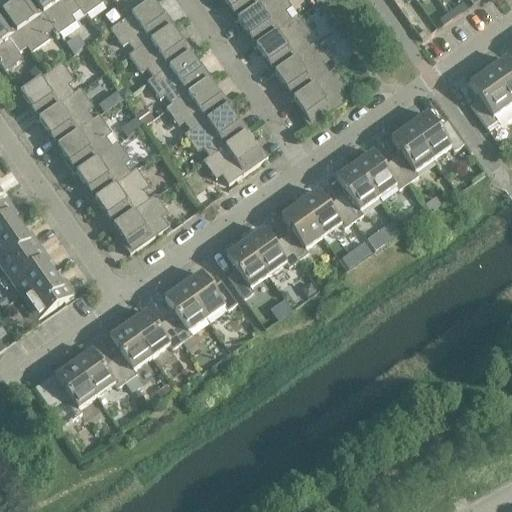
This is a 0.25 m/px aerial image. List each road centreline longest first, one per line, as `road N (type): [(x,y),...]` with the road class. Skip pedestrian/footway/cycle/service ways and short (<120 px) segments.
road 1 (residential): [(294,170),(511,21)]
road 2 (residential): [(117,291),(294,170)]
road 3 (residential): [(294,170),(176,0)]
road 4 (residential): [(117,291),(0,131)]
road 5 (residential): [(18,369),(117,291)]
